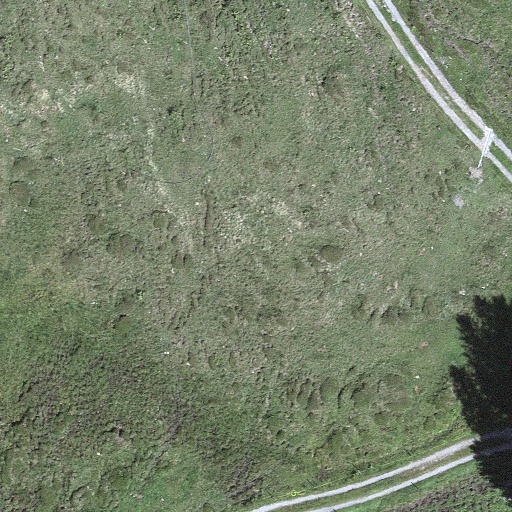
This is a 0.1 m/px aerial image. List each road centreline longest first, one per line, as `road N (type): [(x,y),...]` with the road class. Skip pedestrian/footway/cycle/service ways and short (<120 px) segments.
road 1 (track): [(511,439),(292,511)]
road 2 (track): [(378,0),(447,99),(511,167)]
